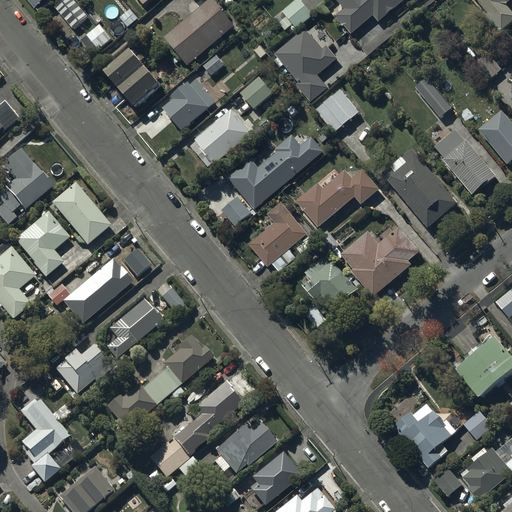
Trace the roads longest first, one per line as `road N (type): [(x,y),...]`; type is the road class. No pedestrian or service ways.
road 1 (unclassified): [(322,404),(0,20)]
road 2 (unclassified): [(511,245),(322,404)]
road 3 (unclassified): [(412,511),(322,404)]
